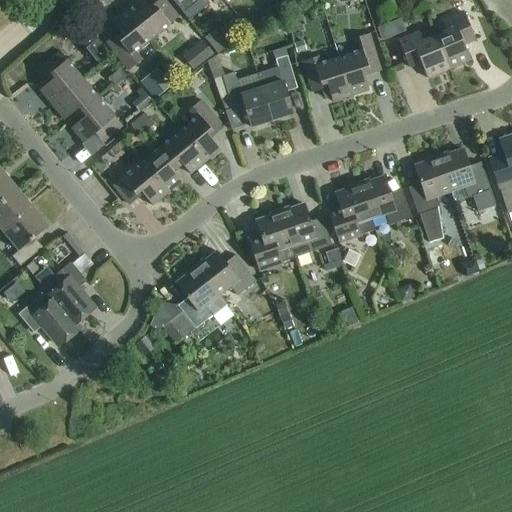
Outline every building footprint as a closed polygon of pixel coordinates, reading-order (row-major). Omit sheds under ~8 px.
[(136,0),(125,10),(151,41),(179,18),(163,0),(161,0),(149,10),(141,0),(136,0)] [(171,0),(189,21),(208,5),(203,0),(171,0)] [(299,0),(281,0),(289,11),(301,2),(299,0)] [(278,5),(267,12),(272,20),(283,13),(278,5)] [(106,44),(122,64),(129,72),(142,62),(136,53),(151,41),(125,10),(110,22),(120,33),(106,44)] [(435,37),(449,71),(470,62),(464,47),(475,42),(464,15),(443,23),(447,32),(435,37)] [(386,26),(377,30),(381,39),(382,42),(394,37),(389,25),(388,25),(386,26)] [(449,71),(435,37),(423,43),(419,33),(398,42),(410,69),(421,64),(427,80),(449,71)] [(355,41),(358,53),(339,59),(351,98),(369,92),(364,77),(381,72),(373,48),(370,36),(355,41)] [(95,38),(85,45),(100,66),(111,59),(95,38)] [(202,42),(193,49),(204,64),(213,56),(202,42)] [(304,42),(295,44),(298,53),(307,50),(304,42)] [(39,92),(51,107),(83,81),(60,53),(40,69),(51,82),(39,92)] [(257,76),(272,122),(293,116),(286,93),(298,90),(287,57),(276,61),(278,70),(257,76)] [(351,98),(339,59),(320,65),(318,58),(302,63),(311,94),(328,89),(332,103),(351,98)] [(120,71),(110,79),(116,86),(126,78),(120,71)] [(149,80),(142,86),(153,99),(155,101),(171,87),(158,72),(149,80)] [(272,122),(257,76),(237,82),(234,74),(223,78),(233,110),(244,107),(251,129),(272,122)] [(74,113),(77,117),(99,100),(83,81),(51,107),(64,121),(74,113)] [(145,94),(133,104),(140,112),(152,102),(145,94)] [(99,100),(77,117),(81,122),(71,130),(84,145),(95,135),(102,144),(122,128),(99,100)] [(179,132),(205,164),(220,151),(210,140),(224,129),(207,109),(202,102),(189,113),(194,120),(179,132)] [(138,121),(147,132),(154,127),(144,116),(138,121)] [(147,132),(138,121),(132,125),(132,129),(140,138),(147,132)] [(179,132),(160,148),(178,169),(182,166),(190,176),(205,164),(179,132)] [(511,212),(511,137),(501,141),(505,154),(489,159),(499,190),(507,214),(511,212)] [(160,148),(141,163),(167,195),(182,183),(174,173),(178,169),(160,148)] [(439,159),(450,193),(464,188),(468,200),(473,198),(490,192),(481,164),(469,168),(464,151),(439,159)] [(450,193),(439,159),(414,168),(420,185),(408,189),(418,217),(420,216),(429,245),(443,240),(438,210),(440,209),(436,198),(450,193)] [(167,195),(141,163),(113,186),(129,206),(143,195),(152,207),(167,195)] [(0,204),(17,190),(2,172),(0,172),(0,204)] [(359,187),(371,221),(385,216),(389,227),(411,219),(402,192),(390,196),(384,178),(359,187)] [(339,244),(361,237),(375,232),(371,221),(359,187),(335,195),(341,212),(329,216),(339,244)] [(0,229),(3,234),(33,209),(17,190),(0,204),(0,229)] [(490,192),(473,198),(478,213),(495,207),(490,192)] [(280,214),(295,259),(332,247),(322,219),(310,223),(304,206),(280,214)] [(33,209),(3,234),(18,252),(12,258),(20,268),(42,249),(34,239),(48,228),(33,209)] [(259,272),(281,264),(295,259),(280,214),(255,222),(260,236),(248,240),(259,272)] [(341,260),(337,251),(325,255),(328,265),(341,260)] [(348,251),(343,262),(355,267),(359,256),(348,251)] [(217,253),(197,269),(218,297),(230,288),(238,297),(256,283),(236,257),(226,264),(217,253)] [(84,255),(73,265),(81,276),(93,266),(84,255)] [(474,261),(467,264),(463,270),(466,279),(479,274),(474,261)] [(48,295),(52,300),(52,299),(75,327),(76,327),(94,311),(77,290),(86,282),(71,264),(54,277),(60,284),(48,295)] [(218,297),(197,269),(176,285),(188,299),(178,307),(183,314),(170,324),(181,337),(184,340),(214,316),(226,307),(218,297)] [(411,285),(399,289),(403,301),(416,297),(411,285)] [(52,299),(52,300),(40,309),(34,302),(18,316),(34,335),(43,327),(60,347),(80,331),(76,327),(75,327),(52,299)] [(275,306),(285,331),(293,328),(284,303),(275,306)] [(170,324),(163,330),(173,343),(181,337),(170,324)] [(153,348),(145,338),(135,347),(143,357),(153,348)]
